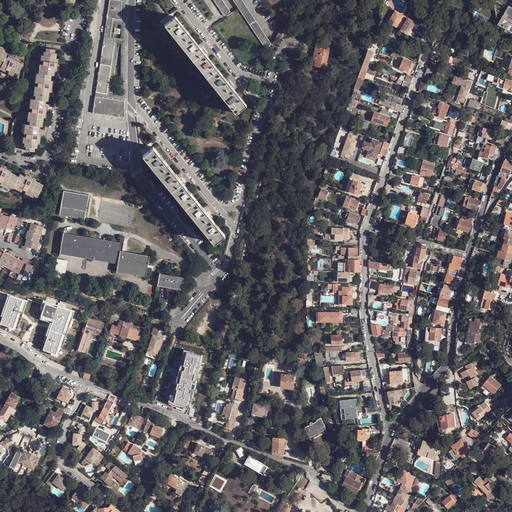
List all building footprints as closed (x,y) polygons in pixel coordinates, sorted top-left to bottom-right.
[(121,0),(118,0),(109,0),(104,36),(109,37),(112,18),(121,20),(121,0)] [(213,0),(223,15),(230,11),(222,0),(213,0)] [(265,47),(272,43),(242,0),(233,0),(238,7),(265,47)] [(495,5),(495,8),(501,11),(494,22),(508,30),(511,23),(511,6),(510,9),(508,8),(497,1),(496,2),(495,5)] [(407,18),(395,10),(388,22),(400,30),(407,18)] [(169,21),(175,16),(172,12),(166,16),(169,21)] [(161,20),(164,25),(169,21),(166,16),(161,20)] [(164,25),(207,77),(217,68),(206,54),(201,48),(175,16),(169,21),(164,25)] [(416,22),(407,18),(400,30),(408,35),(416,22)] [(114,42),(103,41),(95,92),(106,94),(114,42)] [(109,94),(117,43),(114,42),(106,94),(109,94)] [(316,44),(313,57),(316,58),(315,61),(314,66),(321,68),(322,63),(326,64),(330,48),(316,44)] [(0,65),(3,67),(8,57),(9,54),(1,50),(2,48),(0,46),(0,65)] [(41,72),(52,73),(55,74),(56,65),(58,65),(59,61),(57,61),(58,52),(56,51),(56,48),(46,46),(45,53),(43,54),(43,59),(45,59),(45,62),(42,62),(41,72)] [(363,64),(367,66),(372,51),(375,52),(377,49),(369,46),(363,64)] [(8,57),(3,67),(2,68),(7,70),(8,69),(11,71),(10,72),(15,74),(16,72),(20,74),(24,66),(16,61),(16,60),(13,58),(12,60),(8,57)] [(399,68),(408,72),(412,61),(403,58),(399,68)] [(358,77),(363,78),(366,69),(368,70),(371,70),(372,68),(367,66),(363,64),(358,77)] [(428,66),(426,72),(433,74),(435,68),(428,66)] [(217,68),(207,77),(236,113),(247,104),(233,88),(228,82),(217,68)] [(35,96),(47,98),(49,98),(51,86),(52,85),(53,82),(51,81),(52,73),(41,72),(39,71),(37,79),(39,80),(39,84),(37,84),(35,96)] [(498,83),(498,82),(497,82),(499,77),(489,74),(487,80),(498,83)] [(354,89),(363,92),(364,89),(360,88),(362,81),(363,78),(358,77),(354,89)] [(504,88),(511,90),(511,81),(499,77),(497,82),(498,82),(505,85),(504,88)] [(473,81),(465,78),(464,81),(468,82),(466,88),(470,90),(473,81)] [(466,99),(470,90),(466,88),(462,87),(459,96),(461,97),(466,99)] [(109,94),(106,94),(95,92),(95,96),(124,101),(120,96),(109,94)] [(29,122),(41,123),(43,124),(45,111),(47,111),(47,107),(46,106),(47,98),(35,96),(33,96),(32,104),(34,105),(33,109),(31,109),(29,122)] [(92,113),(124,118),(124,101),(95,96),(92,113)] [(386,100),(400,105),(402,99),(394,97),(394,98),(388,96),(386,100)] [(466,99),(461,97),(460,99),(459,99),(456,104),(464,107),(466,99)] [(351,98),(347,108),(351,110),(352,106),(356,107),(358,101),(351,98)] [(381,98),(379,103),(398,110),(398,111),(401,112),(403,106),(400,105),(386,100),(381,98)] [(469,103),(466,108),(468,108),(471,107),(477,110),(480,103),(471,99),(470,99),(469,103)] [(430,112),(429,115),(433,116),(434,113),(439,115),(438,117),(445,119),(449,107),(450,107),(450,105),(438,101),(435,111),(433,110),(432,113),(430,112)] [(288,116),(283,115),(278,113),(276,121),(278,122),(280,122),(284,123),(285,122),(287,122),(288,116)] [(390,117),(377,113),(376,116),(378,117),(376,122),(387,126),(390,117)] [(505,127),(508,122),(505,121),(503,120),(499,127),(504,129),(505,127)] [(27,141),(26,148),(31,149),(36,149),(37,146),(38,146),(40,136),(42,136),(42,133),(40,132),(41,123),(29,122),(27,122),(26,131),(28,131),(28,135),(25,135),(25,140),(27,141)] [(453,134),(455,126),(457,127),(458,124),(454,123),(452,122),(451,124),(448,122),(444,133),(450,134),(450,133),(453,134)] [(498,138),(500,133),(481,127),(478,136),(492,140),(493,136),(498,138)] [(350,158),(358,135),(348,132),(340,155),(350,158)] [(437,134),(435,144),(448,147),(451,137),(437,134)] [(364,141),(362,148),(368,150),(367,155),(376,158),(381,142),(372,139),(371,143),(364,141)] [(380,154),(386,156),(390,144),(384,142),(380,154)] [(491,146),(485,144),(481,143),(480,146),(479,146),(477,149),(482,151),(482,152),(483,152),(482,157),(493,160),(494,155),(497,148),(495,148),(496,147),(491,145),(491,146)] [(172,190),(182,182),(154,146),(150,149),(143,155),(172,190)] [(435,162),(424,159),(421,175),(433,178),(434,175),(432,174),(435,162)] [(470,168),(480,172),(484,162),(482,162),(477,160),(474,159),(470,168)] [(505,162),(501,171),(510,174),(511,169),(511,163),(510,162),(511,161),(506,159),(505,162)] [(457,168),(458,164),(450,161),(448,165),(450,166),(448,170),(452,171),(453,167),(456,168),(457,168)] [(461,165),(458,164),(457,168),(456,168),(454,173),(460,175),(465,177),(466,175),(464,174),(465,170),(462,169),(462,168),(460,167),(461,165)] [(0,165),(0,177),(2,179),(2,181),(13,187),(15,184),(20,175),(8,169),(8,167),(5,165),(4,167),(0,165)] [(500,170),(498,175),(508,179),(510,174),(501,171),(500,170)] [(20,175),(15,184),(23,188),(24,186),(27,188),(26,189),(39,195),(44,183),(33,177),(33,176),(30,174),(29,175),(21,172),(20,175)] [(424,178),(410,175),(408,183),(422,186),(424,178)] [(497,175),(496,179),(505,183),(507,181),(508,179),(498,175),(497,175)] [(359,194),(363,183),(354,180),(354,179),(350,177),(346,189),(359,194)] [(498,195),(505,183),(496,179),(495,182),(496,183),(493,192),(498,195)] [(487,184),(475,180),(475,181),(472,181),(470,187),(473,188),(472,189),(481,191),(481,190),(485,191),(487,184)] [(182,182),(172,190),(186,207),(196,198),(182,182)] [(328,191),(322,188),(318,197),(319,197),(325,200),(328,191)] [(90,194),(64,189),(59,213),(59,214),(85,219),(85,218),(90,195),(90,194)] [(418,201),(423,203),(426,194),(421,192),(418,201)] [(442,195),(438,206),(445,208),(449,197),(442,195)] [(475,199),(470,197),(470,198),(467,197),(464,206),(467,207),(477,210),(480,201),(475,199)] [(196,198),(186,207),(199,224),(210,215),(196,198)] [(345,206),(356,211),(359,202),(348,198),(345,206)] [(503,206),(497,204),(493,211),(495,212),(500,215),(504,206),(503,206)] [(428,208),(424,206),(421,216),(422,216),(427,218),(430,208),(428,208)] [(0,225),(6,228),(7,227),(14,228),(15,223),(19,224),(21,218),(10,215),(9,216),(2,213),(0,212),(0,225)] [(357,224),(360,217),(350,212),(346,221),(352,223),(353,222),(354,223),(357,224)] [(406,223),(416,226),(416,225),(417,222),(418,218),(419,215),(410,212),(406,223)] [(430,225),(437,227),(441,216),(434,214),(430,225)] [(472,217),(463,214),(461,219),(470,222),(471,222),(475,223),(476,219),(472,217)] [(210,215),(199,224),(215,243),(225,235),(210,215)] [(468,232),(471,222),(470,222),(461,219),(458,228),(468,232)] [(43,226),(27,221),(26,225),(30,226),(29,230),(28,229),(26,237),(27,237),(25,244),(23,244),(21,248),(28,250),(29,246),(37,248),(39,241),(37,240),(40,233),(41,233),(43,226)] [(349,228),(343,228),(343,229),(331,228),(331,233),(333,233),(333,239),(342,240),(342,239),(348,240),(349,228)] [(436,239),(443,241),(444,238),(445,238),(446,235),(448,235),(449,231),(440,229),(439,236),(437,236),(436,239)] [(60,253),(118,263),(117,272),(146,277),(149,264),(149,265),(150,262),(149,262),(150,255),(120,250),(122,242),(63,232),(60,253)] [(511,261),(511,256),(511,245),(509,245),(507,244),(504,243),(502,250),(500,257),(500,258),(511,261)] [(0,260),(20,272),(21,271),(31,275),(35,266),(31,264),(32,261),(24,256),(22,259),(16,255),(18,253),(11,249),(9,252),(6,250),(6,249),(2,247),(1,250),(0,249),(0,260)] [(411,266),(422,268),(427,249),(415,247),(411,266)] [(357,248),(345,248),(345,252),(349,252),(349,259),(360,259),(360,255),(357,255),(357,248)] [(474,248),(471,258),(476,259),(480,249),(474,248)] [(460,266),(463,258),(450,254),(449,259),(450,259),(449,263),(450,263),(449,267),(451,268),(450,270),(454,271),(455,269),(457,269),(458,266),(460,266)] [(64,279),(67,260),(56,258),(54,277),(64,279)] [(360,272),(360,259),(349,259),(345,259),(345,262),(338,262),(338,270),(346,271),(360,272)] [(369,268),(386,270),(387,264),(385,264),(370,260),(369,268)] [(443,268),(437,266),(437,267),(432,265),(430,271),(436,273),(436,272),(442,273),(443,268)] [(413,284),(418,285),(419,281),(416,280),(417,275),(420,275),(421,272),(408,269),(405,283),(413,284)] [(340,281),(351,281),(351,273),(340,272),(340,280),(340,281)] [(157,286),(182,290),(184,277),(159,273),(157,286)] [(508,287),(511,276),(506,275),(502,273),(498,284),(508,287)] [(452,275),(448,274),(445,282),(451,283),(451,282),(452,281),(454,276),(452,275)] [(403,292),(407,293),(409,287),(412,287),(413,284),(405,283),(404,283),(403,288),(403,292)] [(338,284),(328,284),(328,288),(332,288),(333,288),(333,291),(333,292),(338,292),(338,284)] [(379,290),(394,293),(394,292),(398,293),(399,287),(395,287),(395,286),(380,284),(379,290)] [(442,293),(441,297),(450,300),(452,292),(454,292),(455,287),(445,284),(443,289),(442,293)] [(343,287),(343,290),(342,299),(342,304),(352,304),(353,287),(343,287)] [(0,316),(3,317),(11,295),(1,292),(0,294),(0,316)] [(491,312),(495,296),(484,293),(480,309),(491,312)] [(27,301),(11,295),(3,317),(0,323),(0,324),(0,329),(6,332),(7,327),(14,329),(20,313),(23,314),(27,301)] [(439,303),(437,309),(450,313),(451,308),(447,307),(450,300),(441,297),(440,299),(439,303)] [(410,300),(399,298),(397,309),(407,310),(410,300)] [(75,311),(46,302),(41,316),(52,321),(43,351),(51,354),(50,355),(58,358),(75,311)] [(436,310),(433,322),(441,324),(441,326),(443,325),(444,325),(447,313),(436,310)] [(413,314),(409,314),(395,312),(395,316),(390,315),(389,320),(393,320),(393,323),(399,324),(400,320),(406,321),(405,328),(408,328),(412,329),(413,314)] [(319,321),(341,321),(341,313),(319,313),(319,321)] [(87,317),(77,349),(79,350),(79,348),(82,349),(88,333),(86,332),(84,332),(86,328),(87,329),(100,333),(104,323),(87,317)] [(124,321),(123,325),(132,328),(133,327),(134,322),(125,319),(124,321)] [(115,332),(120,334),(123,325),(124,321),(120,320),(118,326),(117,325),(115,332)] [(479,332),(481,322),(472,321),(471,321),(469,332),(471,332),(479,333),(479,332)] [(13,340),(21,342),(25,325),(17,323),(13,340)] [(374,335),(383,334),(384,336),(394,336),(395,331),(404,332),(404,331),(403,331),(402,331),(402,328),(383,326),(381,325),(372,324),(374,335)] [(123,325),(120,334),(120,335),(120,337),(122,338),(124,339),(125,338),(126,337),(136,339),(139,331),(139,330),(133,328),(132,328),(123,325)] [(438,353),(439,341),(441,341),(442,328),(431,327),(428,326),(426,344),(429,345),(429,347),(426,347),(425,351),(438,353)] [(156,328),(154,327),(151,335),(152,335),(162,338),(165,331),(156,328)] [(90,331),(83,351),(84,352),(91,333),(104,337),(104,336),(90,331)] [(395,331),(394,336),(394,338),(395,338),(394,340),(401,341),(401,344),(407,344),(407,341),(405,340),(407,331),(404,331),(404,332),(395,331)] [(471,332),(469,342),(475,343),(475,341),(480,342),(481,332),(479,332),(479,333),(471,332)] [(162,338),(152,335),(145,356),(156,359),(162,339),(162,338)] [(332,344),(342,344),(342,335),(332,335),(332,344)] [(187,351),(191,352),(191,351),(185,349),(182,360),(182,364),(181,364),(178,376),(181,376),(187,351)] [(191,352),(187,351),(181,376),(178,376),(176,384),(177,384),(177,388),(175,387),(173,395),(172,401),(184,407),(189,409),(199,369),(200,370),(202,362),(201,362),(202,355),(194,353),(194,351),(191,351),(191,352)] [(347,361),(355,361),(355,352),(347,352),(347,361)] [(317,367),(324,366),(323,355),(315,355),(317,367)] [(467,369),(461,372),(463,378),(470,375),(472,379),(466,381),(470,388),(479,384),(476,377),(477,377),(473,367),(478,364),(476,360),(465,365),(467,369)] [(36,366),(30,362),(27,366),(34,370),(36,366)] [(333,374),(343,373),(342,365),(332,365),(333,374)] [(34,370),(27,366),(25,369),(27,370),(26,372),(23,377),(27,380),(26,380),(33,384),(35,381),(31,378),(35,371),(34,370)] [(357,380),(362,380),(361,376),(361,370),(348,371),(348,376),(351,375),(353,385),(357,384),(357,380)] [(403,371),(391,371),(391,375),(393,375),(393,383),(399,383),(399,382),(404,382),(403,371)] [(280,387),(293,388),(295,375),(281,373),(280,387)] [(351,375),(348,376),(349,380),(344,380),(344,384),(346,384),(351,384),(351,385),(353,385),(351,375)] [(393,375),(391,375),(390,375),(391,385),(399,384),(399,383),(393,383),(393,375)] [(490,376),(483,384),(493,392),(494,394),(501,385),(490,376)] [(237,390),(235,399),(246,402),(248,393),(247,393),(248,388),(245,388),(247,381),(244,380),(241,379),(235,377),(232,389),(234,390),(237,390)] [(493,392),(483,384),(482,386),(485,389),(483,392),(487,395),(490,391),(492,393),(493,392)] [(397,390),(385,392),(388,405),(400,403),(398,396),(403,395),(402,389),(397,390)] [(67,393),(60,390),(56,398),(66,403),(70,395),(67,393)] [(12,392),(7,401),(15,406),(20,397),(12,392)] [(172,401),(173,395),(171,394),(169,402),(183,408),(184,407),(172,401)] [(357,405),(356,398),(341,400),(342,408),(345,407),(346,418),(358,417),(357,410),(357,405)] [(96,415),(94,420),(102,424),(104,419),(108,413),(109,410),(109,409),(108,409),(108,407),(108,406),(109,405),(110,405),(111,402),(107,399),(100,413),(98,416),(96,415)] [(15,406),(7,401),(0,412),(0,416),(6,420),(11,412),(13,409),(15,406)] [(86,405),(80,416),(88,420),(94,409),(97,409),(98,401),(90,401),(90,407),(86,405)] [(473,414),(478,420),(492,409),(485,401),(480,406),(472,413),(473,414)] [(225,415),(225,418),(229,419),(229,422),(233,423),(237,408),(235,408),(236,404),(230,403),(229,404),(227,404),(226,407),(227,408),(225,415)] [(255,403),(253,414),(263,416),(264,414),(267,415),(267,416),(272,417),(274,406),(269,405),(269,407),(265,406),(265,405),(255,403)] [(470,412),(473,415),(473,414),(472,413),(480,406),(479,405),(470,412)] [(50,410),(44,423),(54,428),(63,410),(58,407),(55,412),(50,410)] [(144,419),(133,413),(128,423),(139,429),(144,419)] [(453,413),(441,414),(442,423),(442,427),(440,427),(440,428),(440,432),(442,433),(444,433),(446,431),(445,430),(447,429),(448,428),(448,427),(455,426),(453,413)] [(311,425),(305,427),(310,437),(326,429),(321,418),(317,420),(318,421),(314,423),(314,422),(313,422),(312,422),(311,423),(311,424),(311,425)] [(154,424),(147,422),(143,430),(150,433),(160,437),(163,430),(153,426),(154,424)] [(109,434),(96,426),(92,434),(105,441),(109,434)] [(73,433),(72,443),(80,445),(77,448),(81,451),(86,444),(82,441),(81,443),(81,434),(81,433),(83,430),(80,428),(77,433),(73,433)] [(362,448),(365,448),(372,448),(375,448),(375,443),(366,443),(366,439),(370,439),(370,434),(369,434),(370,429),(362,428),(362,430),(357,430),(357,440),(363,440),(362,448)] [(476,430),(471,436),(476,440),(480,434),(476,430)] [(272,447),(272,453),(283,458),(284,452),(285,439),(273,437),(273,442),(270,442),(269,447),(272,447)] [(462,455),(464,458),(468,455),(464,449),(467,447),(467,446),(464,442),(465,441),(466,441),(464,437),(452,445),(454,449),(448,452),(453,460),(462,455)] [(11,441),(6,438),(4,441),(3,441),(0,442),(0,444),(8,449),(8,447),(11,441)] [(419,448),(417,454),(437,460),(439,454),(440,454),(442,448),(437,447),(437,446),(432,445),(433,442),(424,440),(421,448),(419,448)] [(142,450),(128,441),(123,449),(134,456),(135,461),(137,460),(143,459),(144,462),(147,462),(145,452),(141,453),(142,450)] [(212,448),(198,442),(195,448),(194,447),(189,450),(193,457),(197,454),(204,456),(208,458),(212,448)] [(503,451),(491,443),(484,454),(492,458),(493,457),(497,460),(503,451)] [(241,455),(245,452),(241,446),(237,449),(241,455)] [(92,448),(81,463),(84,465),(88,460),(89,459),(93,462),(97,465),(103,456),(92,448)] [(29,453),(24,450),(22,454),(18,451),(9,466),(14,469),(16,466),(32,474),(33,471),(40,459),(35,457),(35,456),(29,453)] [(492,458),(484,454),(484,455),(497,463),(499,461),(497,460),(493,457),(492,458)] [(263,473),(267,465),(249,455),(245,462),(263,473)] [(391,457),(388,455),(387,459),(400,466),(402,463),(395,459),(391,457)] [(109,461),(106,466),(110,470),(114,465),(109,461)] [(105,472),(101,478),(110,485),(113,482),(109,479),(112,475),(117,479),(123,472),(114,465),(110,470),(108,474),(105,472)] [(207,466),(199,480),(202,482),(204,481),(211,469),(207,466)] [(54,471),(46,482),(50,485),(53,481),(63,489),(69,482),(58,474),(54,471)] [(123,472),(117,479),(121,482),(127,475),(123,472)] [(184,490),(188,482),(179,477),(178,478),(170,473),(169,476),(166,480),(178,487),(176,491),(181,494),(184,490)] [(342,487),(357,494),(362,484),(357,482),(359,477),(350,473),(348,478),(347,477),(342,487)] [(413,483),(415,478),(410,475),(407,474),(404,479),(401,486),(409,491),(409,490),(413,483)] [(482,481),(484,479),(481,475),(477,478),(474,477),(473,481),(477,486),(478,485),(477,484),(481,480),(482,481)] [(456,481),(452,476),(446,481),(450,486),(456,481)] [(494,482),(488,476),(484,479),(482,481),(480,483),(487,490),(494,482)] [(496,484),(494,482),(487,490),(480,483),(482,481),(481,480),(477,484),(478,485),(486,493),(489,490),(490,491),(492,491),(493,490),(492,489),(496,484)] [(252,484),(248,493),(252,494),(256,487),(252,484)] [(151,495),(155,497),(161,487),(157,485),(151,495)] [(397,494),(406,498),(407,494),(408,493),(409,491),(401,486),(397,494)] [(78,488),(71,496),(79,502),(85,507),(91,499),(78,488)] [(406,498),(397,494),(393,500),(394,501),(402,504),(402,505),(403,502),(408,504),(410,500),(407,499),(406,498)] [(450,495),(443,501),(449,507),(456,501),(450,495)] [(402,505),(402,504),(394,501),(391,505),(389,510),(392,511),(405,511),(404,511),(406,507),(402,505)]
